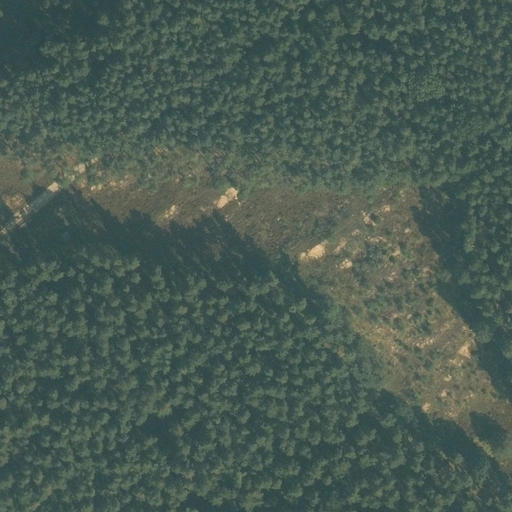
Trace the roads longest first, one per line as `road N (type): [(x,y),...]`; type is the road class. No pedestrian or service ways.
road 1 (track): [(511,149),(332,0)]
road 2 (track): [(237,511),(370,400)]
